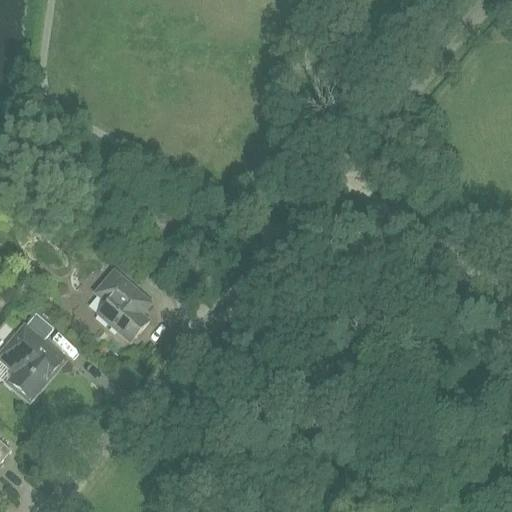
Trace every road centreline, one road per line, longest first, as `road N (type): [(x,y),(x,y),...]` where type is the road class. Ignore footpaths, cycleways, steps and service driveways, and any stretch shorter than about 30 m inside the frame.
road 1 (unclassified): [(48,511),(491,0)]
road 2 (track): [(336,170),(511,295)]
